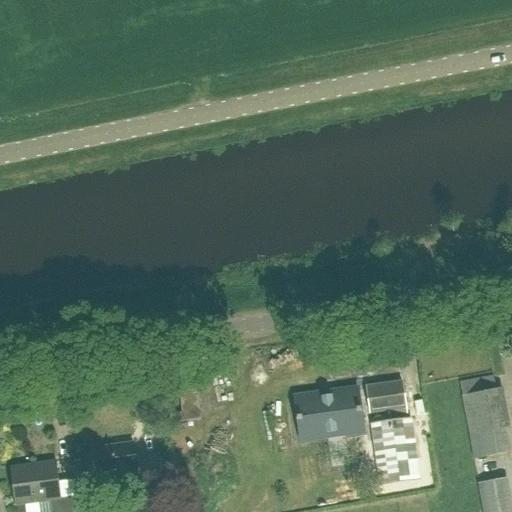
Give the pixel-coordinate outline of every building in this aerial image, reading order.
[(404,379),(367,381),(369,412),(374,412),(373,397),(405,395),(404,379)] [(507,455),(492,380),(459,386),(473,461),(507,455)] [(357,389),(294,399),(301,442),(328,438),(326,423),(342,420),(344,436),(364,433),(357,389)] [(374,400),(376,412),(409,406),(406,394),(374,400)] [(412,414),(417,432),(426,429),(422,412),(412,414)] [(288,430),(287,413),(268,413),(268,431),(288,430)] [(204,427),(200,414),(180,419),(183,432),(204,427)] [(411,420),(371,426),(379,485),(419,480),(411,420)] [(137,471),(133,443),(99,448),(103,475),(105,475),(107,487),(127,484),(126,472),(137,471)] [(33,465),(38,503),(50,502),(51,511),(79,511),(78,497),(61,499),(56,462),(33,465)] [(38,503),(33,465),(10,468),(15,506),(16,506),(16,511),(25,511),(25,505),(38,503)] [(511,511),(506,480),(477,485),(481,511),(511,511)] [(167,491),(128,496),(130,511),(132,511),(170,507),(167,491)]
